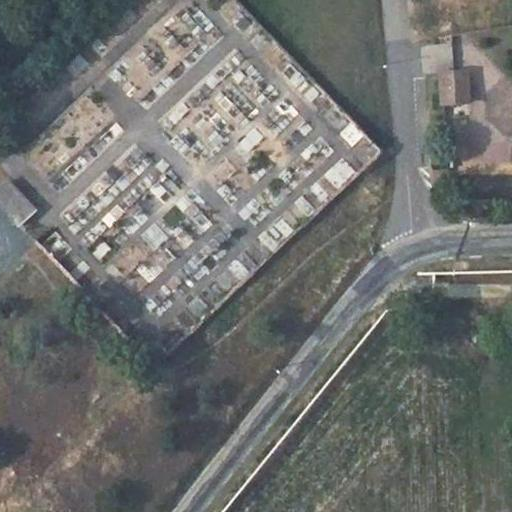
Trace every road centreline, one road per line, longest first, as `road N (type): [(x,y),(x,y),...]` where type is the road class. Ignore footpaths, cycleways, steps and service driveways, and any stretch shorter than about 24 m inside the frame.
road 1 (unclassified): [(182,511),(381,265),(408,248)]
road 2 (residential): [(391,0),(408,248)]
